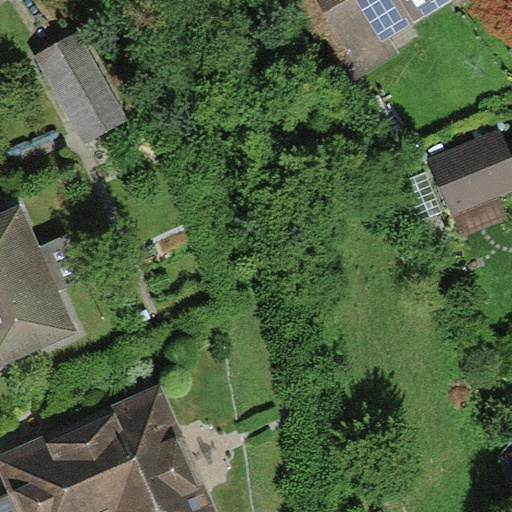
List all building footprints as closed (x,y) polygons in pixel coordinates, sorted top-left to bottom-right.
[(281,0),(338,92),(400,54),(390,37),(452,0),(281,0)] [(85,144),(128,119),(78,33),(35,57),(85,144)] [(501,128),(427,157),(450,214),(454,213),(498,196),(511,190),(511,154),(509,149),(501,128)] [(401,183),(418,223),(442,213),(425,173),(401,183)] [(507,219),(498,196),(454,213),(463,237),(507,219)] [(0,367),(77,333),(58,290),(86,278),(67,234),(39,247),(21,205),(0,214),(0,367)] [(217,511),(160,383),(0,453),(0,471),(10,494),(17,511),(217,511)] [(511,452),(499,457),(511,492),(511,452)] [(0,511),(17,511),(10,494),(0,498),(0,511)]
